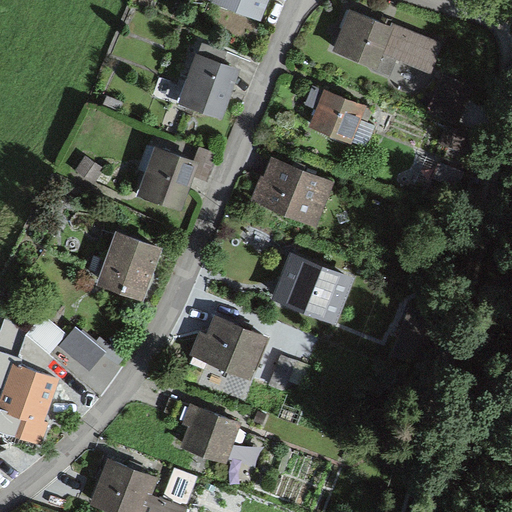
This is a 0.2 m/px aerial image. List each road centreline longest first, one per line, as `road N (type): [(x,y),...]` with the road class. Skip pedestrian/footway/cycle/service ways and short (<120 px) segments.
road 1 (residential): [(0,501),(52,462),(125,377),(194,246),(296,0)]
road 2 (track): [(405,511),(511,25)]
